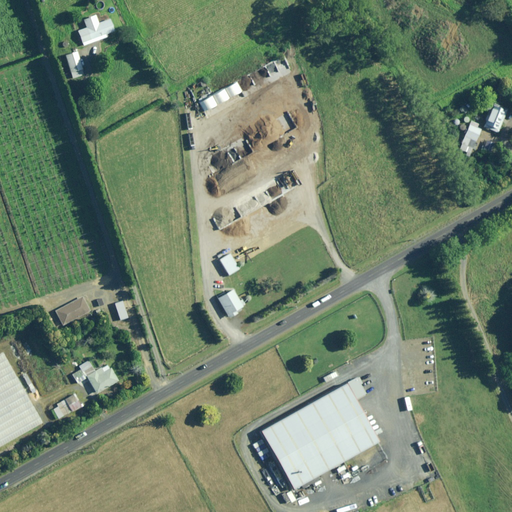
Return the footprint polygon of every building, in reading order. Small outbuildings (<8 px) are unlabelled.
[(98,23),(95,15),(83,20),(86,28),(77,31),(83,46),(107,37),(106,34),(114,31),(109,19),(98,23)] [(84,75),(76,52),(65,56),(72,79),(84,75)] [(292,72),(283,55),(198,102),(208,119),(292,72)] [(507,109),(493,103),(484,126),(498,132),(507,109)] [(289,133),(280,116),(204,158),(214,175),(289,133)] [(480,130),(469,125),(459,149),(471,154),(480,130)] [(296,189),(286,172),(210,214),(219,231),(296,189)] [(238,269),(229,254),(219,260),(228,275),(238,269)] [(239,302),(232,290),(217,299),(228,318),(237,313),(235,310),(245,305),(242,300),(239,302)] [(89,311),(82,297),(55,312),(62,326),(89,311)] [(0,445),(40,423),(1,353),(0,353),(0,445)] [(94,371),(88,361),(78,366),(80,370),(71,375),(76,384),(86,378),(95,394),(117,381),(109,366),(101,370),(100,368),(94,371)] [(336,371),(339,377),(352,370),(349,364),(336,371)] [(339,377),(336,371),(322,377),(325,384),(339,377)] [(377,442),(345,384),(260,431),(292,489),(377,442)] [(73,395),(55,405),(58,411),(67,406),(71,412),(80,407),(73,395)] [(382,454),(377,445),(370,449),(375,458),(382,454)]
